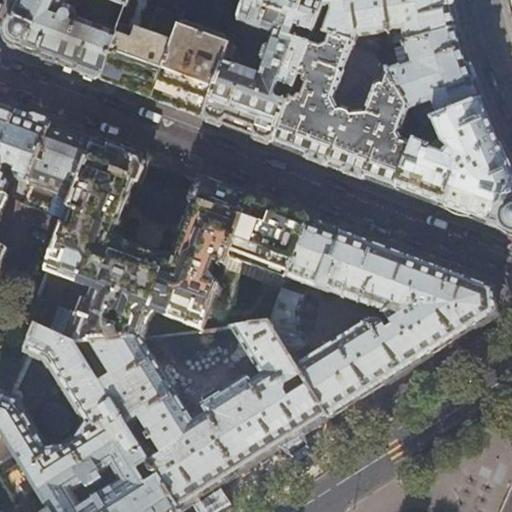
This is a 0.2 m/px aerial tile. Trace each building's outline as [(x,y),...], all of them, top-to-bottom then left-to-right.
[(129,0),(18,0),(6,26),(5,31),(5,35),(6,40),(8,43),(11,46),(14,48),(59,65),(101,81),(118,34),(77,19),(72,12),(67,8),(65,7),(67,4),(69,1),(69,0),(103,0),(119,6),(114,24),(120,27),(121,24),(129,0)] [(319,22),(326,0),(247,0),(240,22),(250,26),(250,27),(262,31),(262,30),(274,34),(259,75),(225,63),(205,119),(238,131),(275,145),(290,104),(276,98),(281,84),(295,89),(299,77),(310,47),(293,41),(297,30),(314,36),(319,22)] [(451,1),(450,0),(326,0),(319,22),(329,25),(325,36),(330,37),(354,47),(358,38),(400,32),(404,46),(457,30),(451,1)] [(136,30),(121,24),(120,27),(118,34),(101,81),(128,91),(153,100),(173,42),(137,29),(136,30)] [(179,27),(173,42),(153,100),(184,111),(205,119),(225,63),(226,60),(231,46),(179,27)] [(482,100),(474,83),(468,66),(457,30),(404,46),(410,69),(387,74),(410,112),(433,102),(440,120),(482,100)] [(344,74),(354,47),(330,37),(327,47),(322,49),(311,45),(310,47),(299,77),(305,79),(305,83),(308,85),(303,99),(300,99),(297,102),(291,100),(290,104),(275,145),(337,168),(397,191),(413,147),(402,143),(400,138),(410,112),(387,74),(386,73),(382,85),(380,84),(375,87),(365,115),(354,116),(351,113),(347,111),(343,110),(339,111),(335,102),(345,75),(344,74)] [(235,48),(231,46),(226,60),(230,61),(235,48)] [(511,169),(506,156),(482,100),(440,120),(433,123),(442,145),(449,149),(447,151),(445,153),(445,158),(430,152),(431,150),(415,144),(413,147),(397,191),(450,211),(511,233),(511,169)] [(0,192),(10,197),(15,185),(11,184),(8,177),(2,175),(4,170),(15,174),(18,180),(30,185),(52,126),(19,114),(0,106),(0,192)] [(73,134),(52,126),(30,185),(74,202),(96,142),(73,134)] [(84,314),(77,316),(37,301),(29,324),(38,328),(77,346),(93,345),(143,339),(149,321),(154,314),(202,332),(221,280),(214,284),(209,282),(216,263),(226,266),(229,258),(250,200),(223,190),(224,189),(220,187),(219,188),(201,181),(202,180),(198,179),(197,181),(199,183),(192,200),(191,200),(190,203),(193,205),(174,254),(171,253),(167,253),(163,256),(163,257),(144,250),(124,243),(124,240),(122,237),(121,236),(118,235),(136,184),(140,185),(141,182),(140,181),(147,163),(148,163),(149,161),(145,159),(145,160),(127,154),(128,153),(124,151),(123,152),(96,142),(74,202),(71,210),(80,215),(73,233),(68,231),(66,224),(47,274),(92,291),(84,314)] [(0,243),(0,219),(10,197),(0,192),(0,266),(9,247),(0,243)] [(284,212),(250,200),(229,258),(287,280),(288,278),(309,221),(284,212)] [(396,254),(309,221),(288,278),(328,294),(330,288),(385,308),(393,327),(378,336),(369,324),(338,344),(337,343),(303,364),(298,357),(312,348),(302,333),(299,314),(305,298),(302,293),(285,286),(270,326),(330,420),(405,373),(497,315),(494,290),(396,254)] [(190,415),(143,339),(93,345),(112,377),(101,384),(128,427),(141,419),(163,454),(150,463),(151,464),(159,477),(181,511),(183,511),(250,470),(330,420),(270,326),(232,330),(262,379),(252,384),(248,379),(190,415)] [(181,511),(159,477),(148,484),(140,472),(141,470),(151,464),(150,463),(128,427),(101,384),(77,346),(38,328),(15,379),(0,413),(0,431),(1,432),(51,511),(181,511)] [(0,413),(15,379),(0,371),(0,413)] [(51,511),(1,432),(0,431),(0,475),(22,511),(51,511)]
